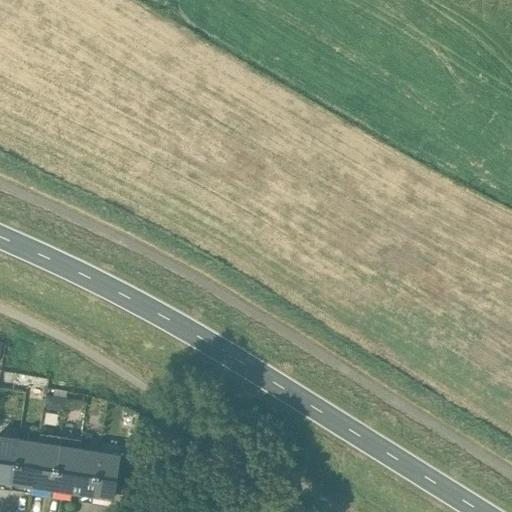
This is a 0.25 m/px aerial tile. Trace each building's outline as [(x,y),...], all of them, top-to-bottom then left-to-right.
[(38,494),(51,496),(60,436),(40,433),(39,440),(38,440),(32,485),(40,486),(38,494)] [(0,487),(10,489),(19,437),(0,434),(0,487)] [(72,491),(80,440),(60,436),(51,496),(63,498),(64,490),(72,491)] [(24,484),(32,485),(38,440),(19,437),(10,489),(22,491),(24,484)] [(90,502),(98,449),(79,446),(80,440),(72,491),(80,493),(79,500),(90,502)] [(120,453),(98,449),(90,502),(103,504),(104,497),(113,498),(120,453)]
